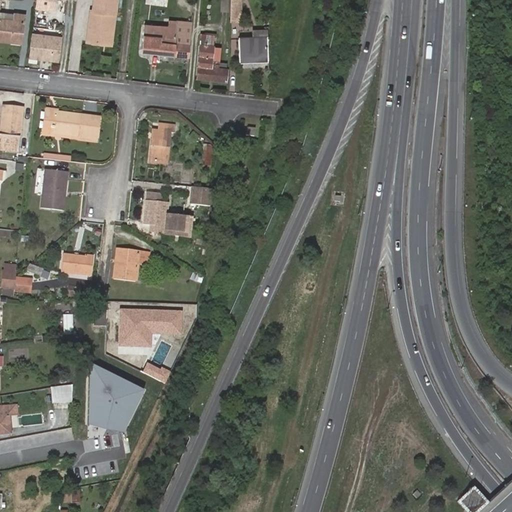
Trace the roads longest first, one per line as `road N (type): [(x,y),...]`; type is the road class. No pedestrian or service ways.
road 1 (primary): [(379,0),(338,135),(169,511)]
road 2 (trunk): [(416,0),(396,223),(402,303),(428,388),(511,504)]
road 3 (motorway): [(403,0),(371,264),(311,511)]
road 4 (motorway): [(511,470),(449,382),(424,301),(418,225),(436,0)]
road 5 (trunk): [(511,387),(479,355),(457,304),(450,227),(456,0)]
road 6 (residential): [(131,93),(274,109)]
road 7 (residential): [(0,76),(131,93)]
